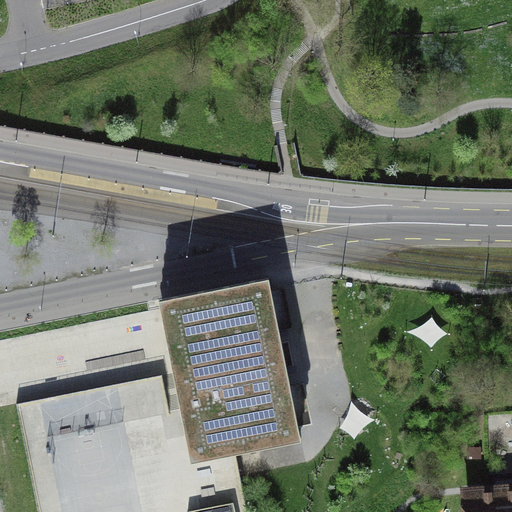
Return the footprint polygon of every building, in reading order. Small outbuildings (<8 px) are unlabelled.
[(301,439),(269,277),(158,299),(170,357),(181,415),(191,461),(234,453),(301,439)] [(414,328),(405,330),(416,335),(424,341),(431,346),(435,342),(440,337),(447,333),(441,328),(435,321),(432,316),(428,319),(422,324),(414,328)] [(88,392),(20,406),(41,511),(246,511),(234,453),(191,461),(181,415),(168,418),(160,377),(88,392)] [(357,409),(351,400),(348,411),(344,422),(339,427),(343,429),(348,432),(354,439),(359,432),(365,426),(375,418),(367,415),(357,409)] [(511,511),(511,490),(470,493),(470,511),(511,511)]
